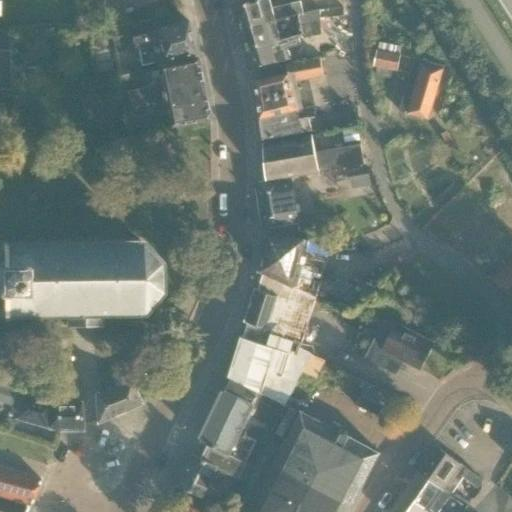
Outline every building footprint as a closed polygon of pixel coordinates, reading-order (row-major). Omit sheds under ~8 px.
[(273,9),(270,0),(261,0),(235,6),(241,28),(304,14),(301,3),(273,9)] [(301,22),(321,18),(320,10),(304,14),(241,28),(246,48),(301,35),(303,34),(301,22)] [(321,18),(301,22),(303,34),(305,40),(307,39),(322,36),(321,18)] [(196,54),(187,20),(144,34),(140,23),(110,33),(116,50),(122,48),(123,52),(142,48),(141,43),(145,42),(151,65),(196,54)] [(0,50),(8,51),(8,31),(0,31),(0,50)] [(301,35),(246,48),(252,68),(293,59),(290,48),(303,45),(301,35)] [(95,39),(96,48),(108,48),(107,38),(95,39)] [(406,53),(407,46),(384,41),(383,49),(406,53)] [(374,67),(398,72),(401,56),(377,51),(374,67)] [(211,120),(203,86),(197,58),(158,67),(162,84),(128,92),(132,112),(166,105),(171,128),(211,120)] [(443,67),(415,59),(400,111),(428,119),(443,67)] [(262,121),(277,116),(313,107),(329,103),(322,60),(287,66),(289,74),(255,83),(262,121)] [(129,80),(126,68),(115,71),(117,82),(129,80)] [(313,107),(277,116),(262,121),(265,140),(312,132),(309,118),(315,117),(315,115),(331,112),(329,103),(313,107)] [(124,123),(126,138),(138,136),(135,121),(124,123)] [(360,140),(357,127),(342,130),(345,143),(360,140)] [(362,145),(317,154),(313,136),(265,145),(268,181),(334,171),(366,165),(362,145)] [(352,183),(371,180),(368,166),(350,170),(352,183)] [(265,228),(299,222),(291,178),(257,184),(265,228)] [(511,243),(470,197),(440,223),(474,262),(478,259),(507,291),(511,286),(511,243)] [(320,219),(299,222),(301,235),(323,237),(320,219)] [(317,299),(320,291),(330,250),(306,244),(306,241),(270,236),(260,273),(266,276),(275,280),(317,299)] [(160,264),(139,241),(99,243),(99,242),(94,242),(94,244),(67,244),(68,242),(63,242),(63,244),(3,244),(3,266),(0,265),(0,293),(4,294),(4,315),(65,315),(64,325),(101,325),(101,314),(142,313),(161,291),(160,264)] [(317,299),(275,280),(266,276),(246,340),(243,338),(230,378),(232,379),(258,392),(286,406),(312,353),(301,348),(317,299)] [(435,344),(398,324),(389,341),(378,335),(366,359),(387,370),(395,356),(421,370),(435,344)] [(255,467),(286,406),(258,392),(232,379),(226,390),(200,442),(209,446),(255,467)] [(141,404),(129,381),(95,395),(97,423),(141,404)] [(23,395),(16,418),(58,432),(83,430),(81,403),(50,404),(23,395)] [(350,511),(381,454),(302,413),(249,511),(350,511)] [(248,483),(255,467),(209,446),(202,459),(195,456),(180,487),(204,499),(219,469),(248,483)] [(419,473),(451,495),(463,477),(478,488),(484,481),(437,448),(419,473)] [(29,506),(40,479),(0,467),(0,498),(28,505),(29,506)] [(438,511),(440,510),(451,495),(419,473),(391,511),(438,511)] [(0,511),(24,511),(28,505),(0,498),(0,511)]
